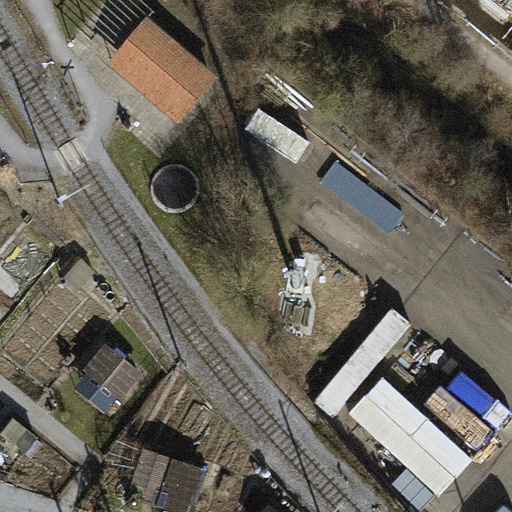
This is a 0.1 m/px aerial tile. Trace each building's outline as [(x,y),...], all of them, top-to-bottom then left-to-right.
[(146,18),(107,63),(180,125),(218,80),(146,18)] [(54,279),(25,255),(0,284),(0,290),(27,312),(54,279)] [(0,336),(14,322),(0,309),(0,308),(0,336)] [(148,378),(111,354),(83,397),(120,421),(148,378)] [(215,410),(193,399),(178,427),(200,438),(215,410)] [(33,439),(18,429),(8,445),(22,455),(33,439)] [(189,511),(204,471),(158,455),(142,500),(176,511),(189,511)]
